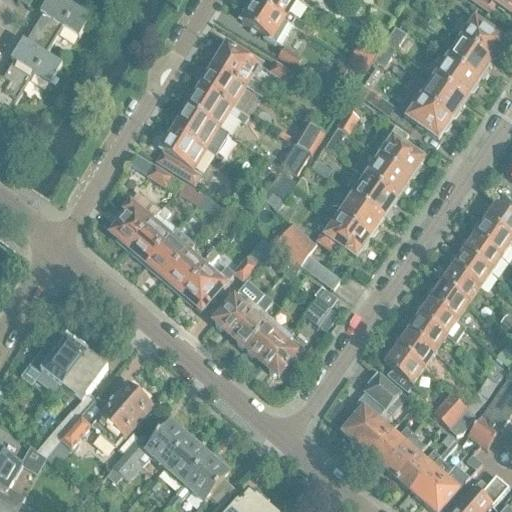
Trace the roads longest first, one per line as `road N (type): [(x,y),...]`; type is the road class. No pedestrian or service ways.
road 1 (residential): [(511,116),(285,445)]
road 2 (residential): [(57,250),(285,445)]
road 3 (residential): [(210,0),(157,73),(57,250)]
